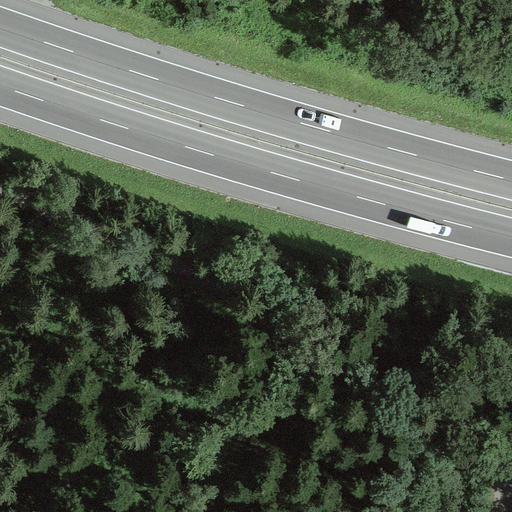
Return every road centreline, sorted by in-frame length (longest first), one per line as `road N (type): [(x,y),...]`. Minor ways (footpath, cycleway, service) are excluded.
road 1 (track): [(0,191),(183,266),(361,369),(511,477)]
road 2 (motorway): [(511,181),(404,156),(0,27)]
road 3 (motorway): [(0,88),(153,140),(511,239)]
